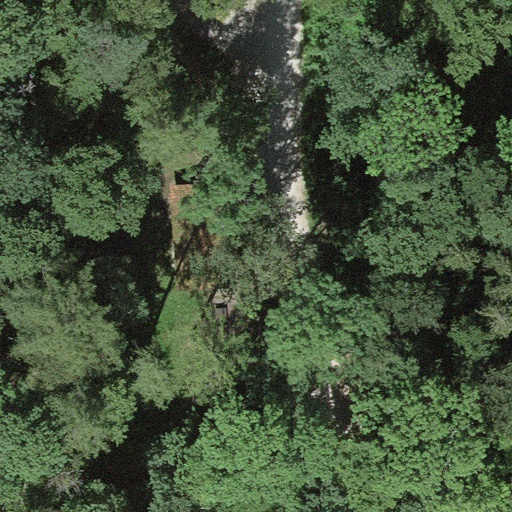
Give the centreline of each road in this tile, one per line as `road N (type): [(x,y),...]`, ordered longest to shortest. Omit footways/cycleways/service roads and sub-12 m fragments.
road 1 (track): [(344,511),(292,207),(277,69),(282,0)]
road 2 (track): [(277,69),(172,0)]
